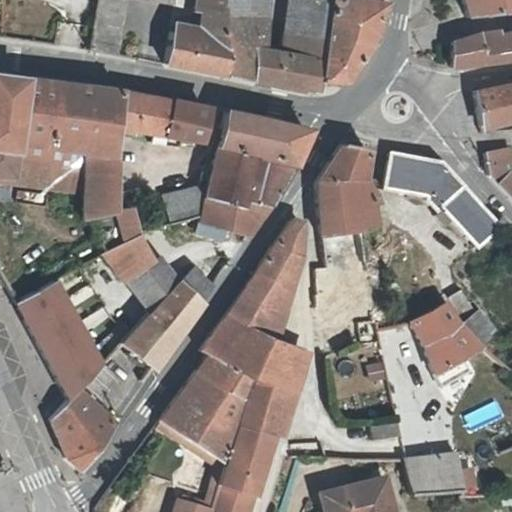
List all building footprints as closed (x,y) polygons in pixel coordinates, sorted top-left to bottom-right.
[(124,0),(97,0),(89,47),(114,52),(124,0)] [(200,5),(219,9),(218,0),(194,0),(190,31),(196,33),(200,5)] [(220,71),(248,77),(254,48),(259,17),(263,17),(263,0),(218,0),(219,9),(220,71)] [(317,90),(318,82),(329,0),(283,0),(279,52),(277,52),(273,83),(298,90),(302,90),(307,91),(311,90),(317,90)] [(329,0),(318,82),(337,84),(365,41),(376,4),(376,0),(329,0)] [(511,0),(460,0),(465,16),(511,10),(511,0)] [(220,71),(219,9),(200,5),(196,33),(190,31),(169,28),(164,61),(220,71)] [(448,66),(511,57),(511,31),(498,35),(497,31),(476,33),(450,40),(448,66)] [(277,52),(254,48),(248,77),(273,83),(277,52)] [(0,180),(8,181),(11,162),(54,168),(53,175),(70,178),(70,223),(102,213),(102,206),(107,130),(114,90),(0,74),(0,180)] [(511,115),(511,81),(476,89),(472,89),(477,123),(511,115)] [(201,106),(114,90),(107,130),(124,131),(125,129),(195,139),(201,106)] [(195,176),(192,190),(203,190),(202,194),(235,204),(238,196),(263,204),(286,166),(303,129),(219,110),(205,177),(195,176)] [(310,182),(312,210),(346,207),(351,229),(368,226),(363,185),(356,186),(362,145),(338,141),(310,182)] [(507,145),(480,150),(482,173),(487,181),(510,165),(507,145)] [(437,210),(462,187),(436,158),(386,149),(378,184),(414,188),(437,210)] [(511,171),(509,168),(493,181),(511,201),(511,171)] [(462,187),(437,210),(472,243),(494,222),(462,187)] [(132,235),(199,207),(202,194),(203,190),(192,190),(156,190),(102,206),(102,213),(115,208),(132,235)] [(199,207),(195,222),(221,229),(242,234),(263,204),(238,196),(235,204),(202,194),(199,207)] [(311,233),(351,229),(346,207),(312,210),(312,225),(311,233)] [(115,208),(102,213),(70,223),(97,255),(132,235),(115,208)] [(236,412),(259,336),(293,255),(297,220),(286,216),(196,347),(228,373),(213,393),(236,412)] [(217,240),(221,229),(195,222),(193,233),(217,240)] [(358,322),(372,320),(351,229),(311,233),(310,266),(313,292),(310,293),(314,326),(358,322)] [(97,255),(144,310),(171,280),(143,260),(132,235),(97,255)] [(187,269),(171,280),(194,300),(205,284),(187,269)] [(146,368),(194,300),(171,280),(144,310),(116,342),(146,368)] [(477,338),(473,334),(457,319),(438,302),(404,322),(419,346),(430,369),(477,338)] [(475,305),(457,319),(473,334),(490,322),(475,305)] [(373,326),(372,320),(358,322),(361,341),(377,340),(373,326)] [(294,348),(259,336),(236,412),(229,433),(264,444),(294,348)] [(192,451),(217,472),(223,452),(229,433),(236,412),(213,393),(228,373),(196,347),(145,415),(192,451)] [(44,421),(65,398),(39,355),(21,365),(44,421)] [(368,382),(386,378),(381,360),(364,364),(368,382)] [(72,390),(65,398),(44,421),(59,458),(73,469),(107,422),(72,390)] [(366,425),(371,439),(398,432),(395,418),(366,425)] [(204,511),(242,511),(264,444),(229,433),(223,452),(217,472),(204,511)] [(451,451),(400,454),(402,492),(455,488),(451,451)] [(389,511),(379,474),(319,490),(324,509),(314,511),(389,511)]
